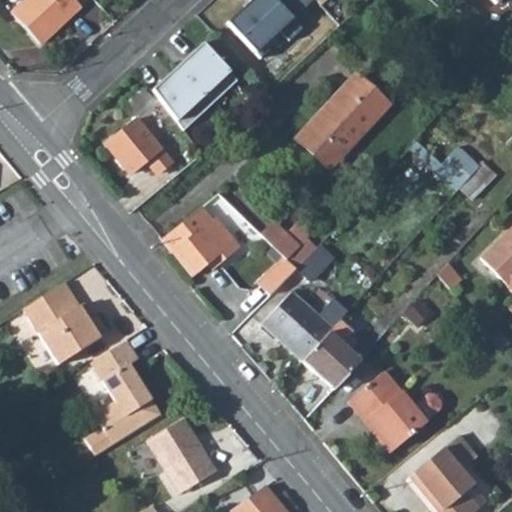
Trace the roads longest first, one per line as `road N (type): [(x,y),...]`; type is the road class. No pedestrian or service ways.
road 1 (residential): [(22,137),(330,511)]
road 2 (residential): [(22,137),(174,0)]
